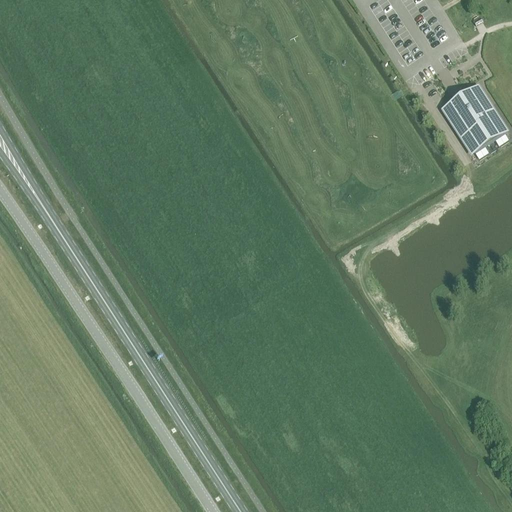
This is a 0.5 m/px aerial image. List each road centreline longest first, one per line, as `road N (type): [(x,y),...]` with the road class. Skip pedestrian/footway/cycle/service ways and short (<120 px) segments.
road 1 (primary): [(5,149),(240,511)]
road 2 (unclassified): [(0,189),(213,511)]
